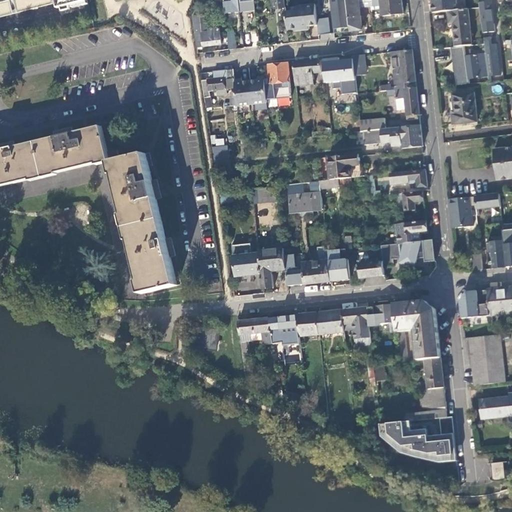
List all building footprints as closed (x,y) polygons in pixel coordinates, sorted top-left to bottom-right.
[(10,0),(0,2),(0,15),(13,12),(10,0)] [(52,0),(13,0),(16,11),(53,2),(52,0)] [(238,0),(223,0),(225,14),(240,12),(238,0)] [(272,0),(274,9),(285,8),(284,0),(272,0)] [(346,0),(351,33),(363,32),(361,8),(360,8),(359,0),(346,0)] [(404,14),(402,0),(359,0),(360,8),(361,8),(381,6),(382,16),(404,14)] [(432,4),(433,12),(448,11),(458,10),(456,0),(434,0),(435,4),(432,4)] [(481,22),(494,21),(491,1),(479,2),(481,22)] [(318,26),(318,22),(316,5),(298,6),(293,12),(286,13),(288,33),(309,31),(309,27),(318,26)] [(458,10),(448,11),(450,24),(453,24),(456,47),(473,45),(469,9),(458,10)] [(318,26),(319,35),(326,34),(325,21),(318,22),(318,26)] [(194,23),(197,47),(221,44),(219,28),(204,29),(202,22),(194,23)] [(227,31),(229,49),(236,49),(234,30),(227,31)] [(495,52),(494,37),(484,38),(485,51),(486,53),(495,52)] [(446,48),(433,50),(434,57),(447,56),(446,48)] [(396,90),(417,88),(414,68),(412,50),(393,52),(396,90)] [(488,76),(486,53),(485,51),(465,53),(468,78),(485,76),(488,76)] [(489,78),(489,79),(492,79),(492,76),(500,75),(498,54),(488,55),(490,76),(488,76),(489,78)] [(368,69),(366,55),(354,56),(355,71),(366,70),(368,69)] [(355,71),(354,56),(324,60),(325,71),(341,69),(342,78),(356,77),(355,71)] [(322,72),(321,60),(294,63),(296,86),(314,84),(313,73),(322,72)] [(266,84),(268,100),(292,98),(288,64),(270,66),(272,84),(266,84)] [(235,82),(234,70),(214,72),(214,79),(202,81),(206,108),(211,107),(210,90),(217,90),(218,95),(226,95),(226,88),(236,87),(235,82)] [(266,84),(265,79),(250,81),(253,105),(257,104),(257,111),(269,109),(268,100),(266,84)] [(235,82),(236,87),(236,91),(237,104),(238,113),(249,112),(249,105),(253,105),(250,81),(235,82)] [(327,88),(329,106),(336,105),(334,87),(327,88)] [(417,115),(420,115),(418,96),(417,88),(396,90),(388,91),(388,95),(396,95),(398,110),(407,109),(408,120),(418,119),(417,115)] [(453,115),(455,125),(478,122),(475,92),(454,94),(456,114),(453,115)] [(385,119),(360,122),(361,132),(363,131),(386,129),(385,119)] [(392,140),(393,147),(402,146),(402,149),(423,146),(422,132),(421,125),(386,129),(363,131),(365,146),(386,144),(386,141),(392,140)] [(137,282),(140,295),(181,285),(177,271),(174,272),(170,256),(175,255),(173,247),(171,238),(166,240),(155,199),(161,197),(158,189),(156,181),(151,182),(144,154),(119,160),(116,150),(107,152),(102,134),(100,127),(71,134),(70,128),(61,130),(53,132),(54,138),(13,148),(12,142),(3,144),(0,145),(0,186),(30,179),(30,182),(57,175),(56,173),(95,164),(96,166),(109,163),(112,175),(114,175),(124,215),(121,216),(128,243),(130,242),(140,281),(137,282)] [(217,157),(216,147),(213,147),(216,169),(230,168),(228,156),(217,157)] [(511,147),(494,150),(497,180),(511,177),(511,147)] [(360,166),(358,155),(328,158),(329,180),(339,179),(347,178),(351,178),(350,167),(360,166)] [(418,188),(428,187),(426,176),(426,170),(391,173),(393,184),(409,183),(409,184),(417,183),(418,188)] [(339,179),(329,180),(320,181),(321,189),(340,187),(340,186),(339,179)] [(287,185),(290,213),(298,212),(313,210),(323,209),(321,189),(320,181),(310,182),(311,192),(303,194),(302,183),(287,185)] [(278,186),(253,190),(255,204),(279,201),(278,186)] [(220,192),(221,204),(232,203),(230,191),(220,192)] [(424,201),(423,191),(404,193),(405,208),(402,208),(402,211),(416,210),(415,202),(424,201)] [(511,196),(511,192),(499,194),(501,206),(502,221),(511,220),(511,200),(511,197),(511,196)] [(501,206),(499,194),(475,197),(476,209),(501,206)] [(470,197),(449,199),(452,228),(473,226),(470,197)] [(428,231),(427,221),(393,224),(395,233),(397,235),(397,244),(420,241),(419,232),(428,231)] [(423,241),(425,256),(426,262),(436,261),(433,240),(423,241)] [(507,263),(505,245),(504,240),(491,242),(491,243),(488,244),(488,242),(487,242),(490,265),(490,264),(490,263),(494,262),(494,269),(500,268),(507,268),(507,263)] [(383,262),(384,267),(394,266),(393,259),(401,259),(400,263),(415,266),(417,257),(425,256),(423,241),(420,241),(397,244),(382,246),(383,262)] [(261,274),(263,289),(273,288),(272,271),(286,269),(284,255),(284,248),(259,251),(260,253),(261,261),(260,261),(261,274)] [(304,270),(306,284),(332,282),(329,261),(328,251),(328,250),(322,251),(323,261),(303,263),(304,270)] [(237,276),(261,274),(260,261),(261,261),(260,253),(235,256),(237,276)] [(299,267),(296,268),(295,254),(284,255),(286,269),(288,286),(306,284),(304,270),(299,270),(299,267)] [(473,257),(474,271),(483,270),(481,256),(473,257)] [(329,261),(332,282),(351,280),(348,260),(347,260),(347,259),(342,260),(342,258),(337,258),(337,260),(329,261)] [(361,278),(385,276),(384,267),(383,262),(360,264),(361,278)] [(511,287),(505,288),(488,290),(490,316),(491,316),(511,313),(511,287)] [(468,292),(461,302),(463,319),(490,316),(488,290),(480,291),(468,292)] [(411,303),(395,305),(398,331),(402,362),(426,360),(441,358),(438,329),(436,310),(426,302),(411,303)] [(398,331),(395,305),(383,306),(368,308),(370,325),(392,323),(393,332),(398,331)] [(358,309),(342,311),(344,325),(354,324),(354,331),(356,343),(360,346),(372,345),(370,325),(368,308),(358,309)] [(344,325),(342,311),(330,312),(317,313),(320,335),(344,332),(344,325)] [(320,335),(317,313),(297,315),(300,337),(320,335)] [(273,345),(283,343),(284,346),(301,344),(300,337),(297,315),(285,317),(271,318),(273,331),(271,331),(271,332),(274,344),(273,345)] [(271,331),(269,319),(254,320),(238,322),(240,335),(262,333),(271,332),(271,331)] [(354,324),(344,325),(344,332),(354,331),(354,324)] [(201,348),(215,349),(217,332),(202,331),(201,348)] [(262,341),(263,345),(274,344),(271,332),(262,333),(262,341)] [(262,333),(240,335),(241,343),(249,342),(262,341),(262,333)] [(506,383),(500,335),(469,338),(474,386),(506,383)] [(241,343),(248,388),(256,391),(249,342),(241,343)] [(429,390),(444,388),(444,383),(443,371),(441,358),(426,360),(429,390)] [(370,367),(369,380),(385,380),(386,367),(370,367)] [(306,387),(308,407),(318,406),(316,386),(306,387)] [(440,418),(448,418),(446,403),(444,388),(429,390),(422,390),(424,412),(406,414),(407,422),(409,421),(420,420),(440,418)] [(482,420),(511,416),(509,398),(480,401),(482,420)] [(452,417),(448,418),(440,418),(441,435),(427,436),(426,429),(410,431),(409,421),(407,422),(380,424),(381,438),(401,453),(439,463),(456,460),(452,417)] [(504,462),(491,463),(493,473),(494,481),(495,481),(495,482),(496,482),(497,482),(498,482),(500,482),(501,482),(503,481),(504,481),(506,479),(504,462)]
